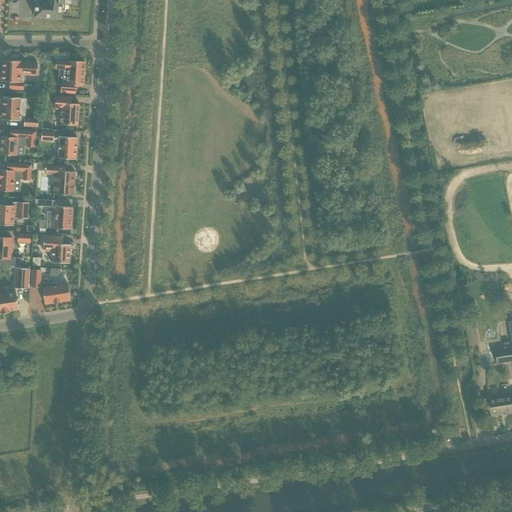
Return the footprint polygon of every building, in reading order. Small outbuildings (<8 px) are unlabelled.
[(35,0),(34,17),(61,18),(61,3),(76,4),(76,0),(45,0),(45,1),(35,0)] [(37,63),(21,62),(21,61),(3,60),(1,82),(9,82),(9,89),(23,90),(24,83),(20,82),(20,75),(36,76),(37,63)] [(61,81),(60,92),(75,93),(76,86),(83,86),(85,61),(67,60),(67,61),(55,60),(55,69),(67,69),(66,82),(61,81)] [(78,126),(78,125),(79,105),(79,104),(71,103),(71,97),(55,96),(54,109),(61,109),(60,123),(59,123),(59,124),(78,126)] [(24,120),(23,126),(37,127),(38,119),(24,118),(25,114),(19,113),(20,98),(3,97),(2,120),(18,121),(18,119),(24,120)] [(1,136),(0,146),(0,154),(16,156),(17,145),(26,146),(26,147),(34,147),(35,131),(10,130),(9,137),(1,136)] [(58,143),(57,158),(76,160),(76,159),(75,159),(77,138),(59,136),(59,137),(59,138),(54,138),(54,132),(53,132),(42,132),(42,131),(41,131),(41,141),(53,141),(53,143),(58,143)] [(0,190),(13,191),(14,179),(23,179),(23,180),(30,180),(31,164),(7,163),(7,170),(0,169),(0,190)] [(53,194),(73,195),(75,172),(65,171),(65,167),(46,166),(46,168),(47,168),(47,166),(55,167),(53,194)] [(0,224),(13,226),(13,225),(14,215),(16,215),(16,217),(16,218),(28,219),(28,218),(27,218),(28,203),(29,203),(17,202),(12,202),(12,206),(0,204),(0,224)] [(71,229),(72,207),(54,206),(54,213),(47,212),(47,219),(50,219),(49,227),(53,227),(53,228),(71,229)] [(30,235),(17,234),(17,242),(30,243),(30,235)] [(0,236),(0,258),(10,260),(11,252),(12,253),(12,246),(11,246),(12,238),(0,236)] [(51,262),(69,263),(70,245),(62,244),(62,237),(43,236),(43,250),(51,251),(51,262)] [(15,268),(14,288),(27,289),(28,269),(15,268)] [(59,285),(59,283),(40,282),(41,270),(32,269),(31,287),(39,288),(40,287),(42,287),(42,288),(44,304),(54,303),(59,302),(70,300),(67,284),(59,285)] [(15,292),(0,294),(0,312),(1,314),(9,312),(8,311),(18,309),(15,292)] [(496,365),(511,362),(511,353),(511,347),(494,350),(496,365)] [(511,411),(511,395),(486,399),(486,401),(488,416),(511,411)]
